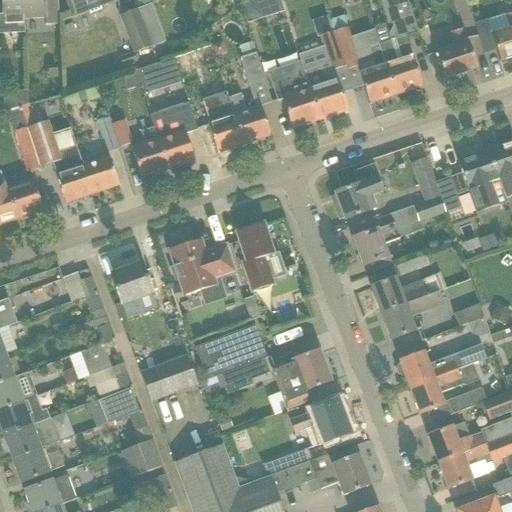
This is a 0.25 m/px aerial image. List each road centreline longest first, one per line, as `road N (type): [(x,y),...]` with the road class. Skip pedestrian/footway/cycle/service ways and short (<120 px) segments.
road 1 (residential): [(417,511),(289,167)]
road 2 (unclassified): [(0,262),(289,167)]
road 3 (unclassified): [(289,167),(511,95)]
